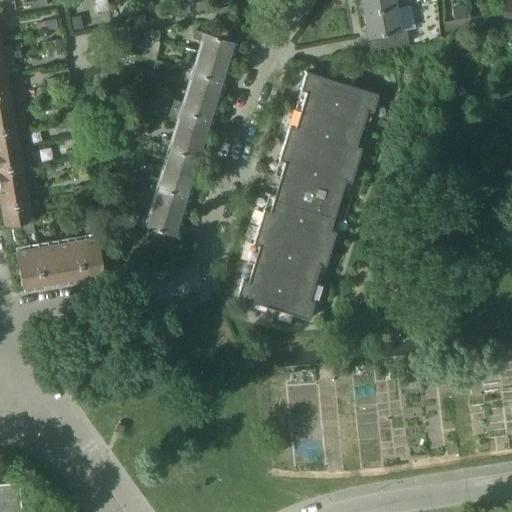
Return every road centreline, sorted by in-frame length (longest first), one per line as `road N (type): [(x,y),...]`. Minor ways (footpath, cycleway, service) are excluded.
road 1 (residential): [(303,0),(253,81),(190,272),(0,310)]
road 2 (residential): [(511,483),(351,511)]
road 3 (residential): [(115,511),(21,390)]
